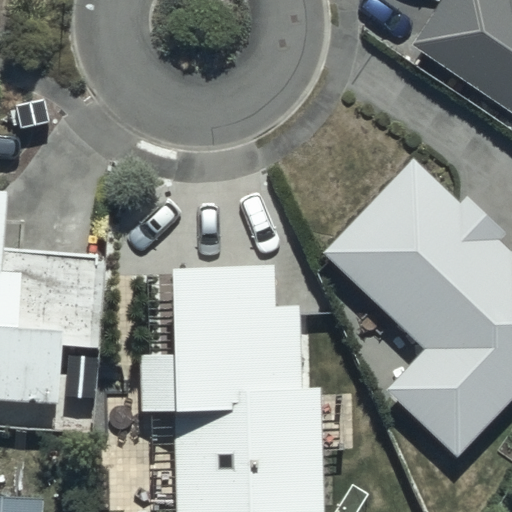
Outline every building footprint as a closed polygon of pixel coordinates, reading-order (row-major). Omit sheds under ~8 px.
[(511,0),(425,0),(394,50),(511,129),(511,0)] [(409,356),(374,394),(441,455),(511,377),(511,237),(499,252),(403,162),(309,264),(409,356)] [(0,406),(41,410),(45,354),(84,357),(90,262),(0,256),(0,406)] [(147,274),(148,358),(124,359),(125,414),(145,414),(146,430),(158,430),(159,511),(310,511),(309,390),(290,390),(289,310),(261,310),(260,273),(147,274)] [(0,511),(28,511),(29,504),(0,502),(0,511)]
